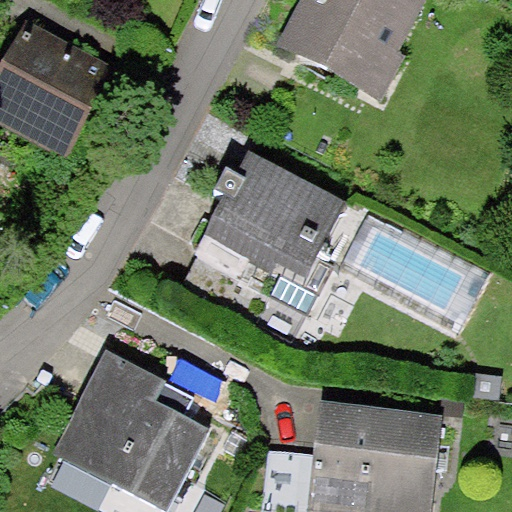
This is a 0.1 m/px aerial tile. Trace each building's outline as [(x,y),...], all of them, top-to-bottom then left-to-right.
[(435,0),(434,0),(313,0),(285,51),(378,102),(435,0)] [(118,78),(30,29),(0,82),(0,126),(68,165),(118,78)] [(355,221),(252,168),(216,236),(319,290),(355,221)] [(113,365),(63,463),(159,511),(172,511),(209,440),(155,413),(166,392),(113,365)] [(322,412),(314,511),(430,511),(437,420),(322,412)]
